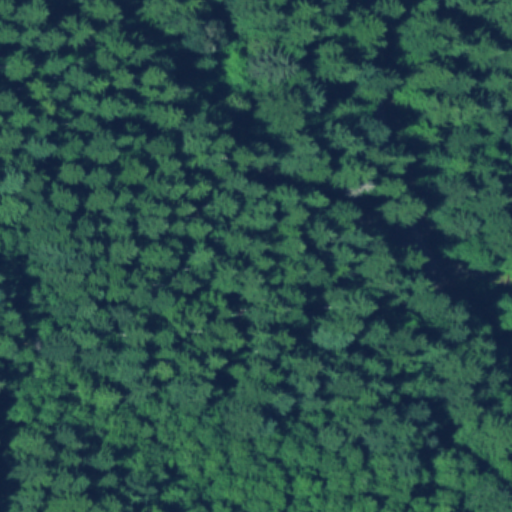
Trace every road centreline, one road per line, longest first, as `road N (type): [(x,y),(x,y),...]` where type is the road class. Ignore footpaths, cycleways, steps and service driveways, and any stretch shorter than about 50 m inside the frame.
road 1 (track): [(183,511),(180,497),(211,397),(208,325),(233,269),(211,215),(5,0)]
road 2 (track): [(511,434),(471,267),(426,193),(409,0)]
road 3 (track): [(197,0),(293,115),(426,193)]
